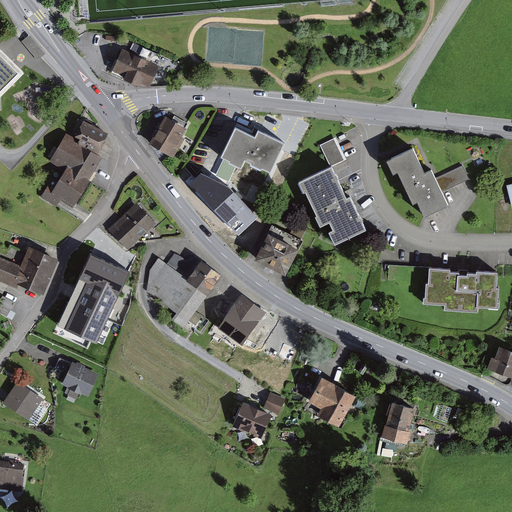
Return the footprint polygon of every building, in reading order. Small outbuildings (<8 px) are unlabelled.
[(0,102),(29,75),(0,44),(0,102)] [(112,70),(124,76),(123,78),(139,85),(140,83),(149,87),(159,66),(146,60),(147,59),(134,53),(134,54),(122,48),(112,70)] [(169,116),(153,145),(175,157),(191,129),(169,116)] [(110,135),(83,125),(78,139),(83,141),(81,146),(103,154),(110,135)] [(238,129),(223,157),(240,166),(246,170),(250,162),(273,174),(289,143),(262,129),(257,138),(238,129)] [(102,158),(65,138),(52,162),(66,170),(89,183),(102,158)] [(336,139),(322,146),(332,166),(346,160),(336,139)] [(414,149),(389,161),(395,175),(399,173),(414,206),(421,203),(426,216),(449,205),(443,191),(437,178),(433,170),(426,174),(414,149)] [(229,187),(240,166),(223,157),(212,179),(229,187)] [(332,166),(300,181),(321,227),(331,223),(334,230),(329,233),(335,245),(368,230),(352,196),(347,198),(332,166)] [(465,181),(459,168),(437,178),(443,191),(465,181)] [(47,185),(40,198),(54,206),(58,199),(75,208),(89,183),(66,170),(56,189),(47,185)] [(208,177),(196,190),(235,230),(253,212),(229,187),(212,179),(208,177)] [(137,203),(112,229),(129,246),(155,221),(137,203)] [(264,248),(258,259),(287,275),(301,248),(273,232),(269,238),(267,237),(261,247),(264,248)] [(57,257),(30,246),(27,252),(10,246),(4,261),(21,268),(48,279),(57,257)] [(198,312),(223,274),(194,256),(190,262),(176,253),(170,263),(161,257),(150,274),(147,293),(175,311),(170,318),(185,328),(189,323),(197,328),(204,316),(198,312)] [(118,264),(73,256),(69,284),(97,289),(95,299),(111,301),(118,264)] [(15,281),(21,268),(4,261),(0,259),(0,279),(14,286),(15,281)] [(429,268),(388,266),(388,283),(428,285),(429,268)] [(42,292),(48,279),(21,268),(15,281),(42,292)] [(428,285),(427,304),(447,305),(447,310),(480,311),(480,306),(501,307),(501,288),(499,288),(499,270),(479,269),(479,276),(455,275),(455,269),(429,268),(428,285)] [(267,313),(242,297),(235,307),(225,301),(218,312),(227,318),(219,331),(246,348),(267,313)] [(15,305),(2,298),(0,302),(0,315),(7,320),(15,305)] [(511,353),(503,350),(499,362),(493,360),(488,374),(511,382),(511,353)] [(74,365),(60,359),(56,368),(69,375),(64,383),(70,386),(67,393),(77,399),(81,390),(89,394),(101,372),(77,360),(74,365)] [(357,395),(323,377),(311,400),(324,407),(319,417),(340,428),(357,395)] [(21,384),(7,404),(30,420),(44,400),(21,384)] [(272,395),(267,408),(279,414),(285,401),(272,395)] [(418,408),(394,402),(383,442),(407,448),(418,408)] [(273,416),(246,405),(239,421),(238,420),(235,426),(244,430),(244,428),(264,436),(273,416)] [(0,486),(13,488),(12,491),(23,492),(26,464),(0,461),(0,486)]
